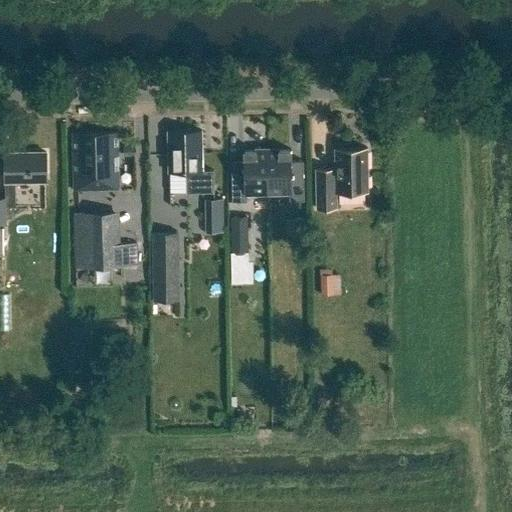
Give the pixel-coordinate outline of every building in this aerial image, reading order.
[(213,169),(202,170),(201,130),(168,130),(168,172),(186,171),(187,193),(213,192),(213,169)] [(118,132),(72,133),(73,190),(119,189),(118,132)] [(135,146),(122,146),(123,157),(135,156),(135,146)] [(367,148),(335,148),(335,168),(316,168),(317,208),(336,208),(336,192),(368,191),(367,148)] [(231,162),(232,202),(246,201),(246,195),(268,194),(267,150),(243,151),(243,162),(231,162)] [(267,150),(268,194),(289,194),(289,201),(304,200),(303,161),(291,161),(291,150),(267,150)] [(46,152),(4,153),(4,181),(47,181),(46,152)] [(8,206),(17,206),(16,183),(7,183),(8,206)] [(204,230),(225,230),(225,198),(204,198),(204,230)] [(75,214),(75,268),(118,268),(118,214),(75,214)] [(233,282),(252,282),(252,215),(233,215),(233,282)] [(307,218),(286,219),(287,233),(307,233),(307,218)] [(152,242),(153,300),(175,300),(174,241),(152,242)] [(323,275),(323,297),(335,297),(335,279),(335,275),(323,275)]
